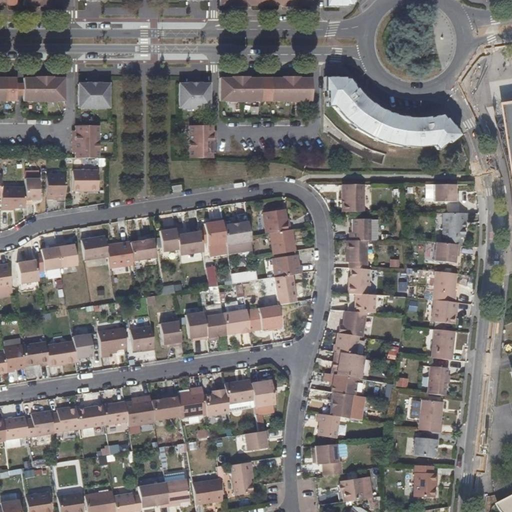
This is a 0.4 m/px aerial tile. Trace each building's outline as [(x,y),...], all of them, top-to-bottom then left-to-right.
[(63,79),(52,79),(52,77),(43,77),(34,77),(34,79),(22,79),(23,102),(31,102),(31,103),(55,103),(55,102),(63,102),(63,79)] [(14,79),(0,78),(0,101),(14,102),(14,79)] [(280,78),(280,79),(275,79),(261,79),(248,79),(248,78),(230,78),(230,79),(219,79),(219,103),(227,103),(252,104),(252,102),(272,102),(277,102),(277,103),(286,103),(301,103),(301,102),(310,103),(310,79),(298,79),(297,78),(280,78)] [(343,79),(343,78),(323,78),(323,91),(326,91),(326,107),(332,107),(344,121),(358,132),(370,139),(384,144),(399,147),(417,148),(433,147),(436,150),(447,141),(448,142),(458,134),(444,117),(443,118),(439,113),(426,116),(426,118),(423,120),(412,119),(405,118),(389,114),(388,113),(379,109),(366,99),(357,89),(356,90),(348,80),(343,79)] [(103,110),(103,109),(108,109),(108,85),(99,85),(99,84),(85,84),(85,85),(77,84),(77,109),(84,109),(85,110),(103,110)] [(186,85),(178,85),(178,110),(186,110),(186,111),(204,110),(204,109),(208,110),(208,85),(200,85),(200,84),(186,84),(186,85)] [(75,150),(75,158),(99,158),(99,126),(75,126),(75,134),(71,134),(71,150),(75,150)] [(213,127),(189,126),(189,159),(212,159),(213,150),(214,150),(214,135),(212,135),(213,127)] [(97,192),(97,171),(70,171),(70,191),(97,192)] [(8,208),(14,208),(24,208),(24,201),(24,177),(24,175),(0,175),(0,176),(0,198),(0,201),(0,209),(8,210),(8,208)] [(54,199),(54,197),(64,197),(65,175),(46,175),(45,200),(54,199)] [(42,200),(43,176),(24,177),(24,201),(42,200)] [(363,213),(363,185),(340,185),(340,190),(341,213),(363,213)] [(458,194),(455,194),(455,185),(433,185),(433,202),(457,202),(458,194)] [(284,210),(262,213),(265,234),(289,230),(289,224),(286,224),(286,219),(284,210)] [(463,223),(465,223),(466,214),(442,214),(442,238),(444,238),(461,238),(462,238),(463,223)] [(213,223),(203,224),(203,228),(205,242),(206,246),(207,246),(225,243),(222,227),(222,222),(221,219),(213,220),(213,223)] [(351,233),(348,234),(348,241),(367,241),(370,241),(370,220),(351,220),(351,233)] [(249,236),(247,223),(222,227),(225,243),(225,246),(249,242),(249,236)] [(178,251),(176,236),(174,226),(166,227),(167,230),(163,231),(158,232),(162,253),(178,251)] [(268,256),(294,252),(291,230),(289,230),(265,234),(268,256)] [(179,256),(202,252),(201,243),(199,232),(176,236),(178,251),(179,256)] [(105,247),(103,237),(80,240),(84,261),(107,257),(105,247)] [(155,258),(152,239),(129,243),(132,262),(155,258)] [(367,241),(348,241),(346,241),(346,263),(348,263),(348,269),(350,269),(367,270),(367,241)] [(64,246),(63,243),(56,244),(60,269),(76,266),(73,245),(64,246)] [(132,262),(129,243),(105,247),(107,257),(109,268),(132,265),(132,262)] [(225,246),(225,243),(207,246),(208,257),(226,254),(225,246)] [(455,253),(459,253),(460,245),(444,244),(435,243),(432,261),(453,264),(455,257),(455,253)] [(43,271),(60,269),(56,244),(48,246),(48,249),(40,250),(43,271)] [(296,256),(271,260),(274,278),(292,275),(301,274),(300,266),(298,266),(296,256)] [(16,285),(37,282),(34,261),(12,264),(16,285)] [(0,287),(10,286),(7,265),(0,265),(0,287)] [(212,267),(204,268),(207,288),(215,287),(212,267)] [(349,285),(347,285),(346,294),(355,295),(368,295),(370,270),(367,270),(350,269),(349,285)] [(455,295),(453,295),(455,274),(435,272),(431,301),(433,301),(454,303),(455,295)] [(274,278),(273,278),(277,301),(295,298),(292,275),(274,278)] [(374,296),(368,295),(355,295),(354,312),(366,313),(373,313),(374,296)] [(455,311),(456,311),(457,303),(454,303),(433,301),(430,322),(453,325),(455,311)] [(273,330),(280,329),(277,305),(257,308),(260,330),(267,329),(273,328),(273,330)] [(260,330),(257,308),(245,310),(248,332),(260,330)] [(248,332),(245,310),(221,314),(224,334),(238,332),(238,334),(248,333),(248,332)] [(341,326),(338,326),(337,334),(358,337),(362,338),(366,313),(354,312),(344,312),(341,326)] [(184,316),(188,339),(191,338),(198,337),(199,340),(206,339),(203,316),(202,313),(184,316)] [(224,334),(221,314),(203,316),(206,339),(207,343),(214,341),(214,338),(225,336),(224,334)] [(172,347),(181,346),(177,321),(158,324),(162,345),(172,344),(172,347)] [(145,351),(154,350),(150,327),(129,330),(132,351),(145,349),(145,351)] [(126,349),(123,329),(97,333),(101,357),(109,356),(108,355),(108,352),(116,351),(126,349)] [(433,330),(430,358),(450,361),(453,332),(433,330)] [(355,355),(358,337),(337,334),(335,344),(333,344),(332,352),(338,353),(355,355)] [(88,335),(71,337),(71,341),(75,362),(82,361),(82,358),(92,356),(88,335)] [(75,362),(71,341),(45,345),(48,365),(48,366),(75,362)] [(45,345),(44,343),(21,346),(24,366),(38,364),(39,366),(48,365),(45,345)] [(2,348),(3,353),(6,373),(14,371),(13,369),(24,367),(24,366),(21,346),(20,345),(2,348)] [(355,355),(338,353),(335,375),(357,379),(359,379),(363,357),(355,355)] [(429,367),(425,394),(444,396),(447,369),(429,367)] [(332,383),(331,387),(330,393),(331,393),(351,396),(354,396),(357,379),(335,375),(324,374),(323,381),(328,382),(332,383)] [(396,387),(405,388),(406,379),(397,378),(396,387)] [(249,383),(249,381),(223,385),(224,390),(226,405),(252,401),(249,383)] [(270,389),(269,381),(249,383),(252,401),(253,409),(273,406),(271,395),(270,389)] [(193,392),(189,393),(176,395),(179,417),(179,419),(205,415),(202,396),(201,388),(192,389),(193,392)] [(214,394),(211,395),(202,396),(205,415),(205,417),(227,413),(226,405),(224,390),(214,391),(214,394)] [(383,401),(390,402),(392,391),(385,390),(383,401)] [(328,416),(338,418),(347,419),(351,396),(331,393),(330,401),(328,416)] [(167,399),(162,400),(150,402),(153,421),(179,417),(176,395),(175,394),(167,395),(167,399)] [(143,400),(131,402),(124,403),(127,422),(128,427),(153,423),(153,421),(150,402),(149,396),(142,397),(143,400)] [(351,396),(347,419),(359,421),(363,398),(351,396)] [(319,415),(328,416),(330,401),(321,400),(319,415)] [(418,419),(417,431),(422,431),(438,433),(440,433),(441,425),(439,425),(442,403),(420,400),(420,402),(418,419)] [(410,418),(418,419),(420,402),(412,401),(410,418)] [(127,422),(124,403),(101,406),(105,425),(127,422)] [(105,425),(101,406),(75,410),(78,429),(105,425)] [(56,411),(56,414),(49,415),(52,433),(78,429),(75,410),(75,407),(56,411)] [(30,415),(31,419),(24,421),(27,437),(52,433),(49,415),(49,412),(30,415)] [(316,436),(335,439),(338,418),(328,416),(319,415),(316,414),(315,422),(318,423),(316,436)] [(24,421),(23,417),(1,421),(4,441),(27,437),(24,421)] [(265,439),(269,439),(267,430),(257,432),(242,434),(245,451),(266,448),(265,439)] [(435,441),(437,441),(438,433),(422,431),(421,439),(414,438),(412,456),(433,458),(435,441)] [(315,464),(318,464),(319,477),(341,474),(340,462),(337,462),(335,445),(313,446),(315,464)] [(248,472),(251,471),(250,462),(228,466),(233,496),(252,493),(249,481),(248,472)] [(433,474),(431,474),(431,466),(413,466),(412,497),(432,498),(433,489),(433,474)] [(370,498),(366,477),(359,478),(363,499),(367,499),(370,498)] [(339,485),(340,492),(342,503),(363,499),(359,478),(339,481),(339,485)] [(187,501),(184,479),(163,482),(167,506),(175,505),(175,502),(187,501)] [(221,500),(218,480),(191,484),(195,505),(221,500)] [(159,508),(167,506),(163,482),(143,486),(146,507),(158,505),(159,508)] [(114,511),(112,496),(111,492),(84,496),(86,511),(114,511)] [(51,511),(48,493),(24,497),(26,511),(51,511)] [(82,511),(79,493),(56,497),(58,511),(82,511)] [(133,511),(134,511),(131,496),(131,493),(112,496),(114,511),(133,511)] [(511,511),(511,495),(497,503),(504,511),(511,511)] [(138,496),(131,496),(134,511),(140,510),(138,496)] [(370,498),(367,499),(369,510),(379,508),(377,497),(370,498)] [(19,511),(17,500),(0,502),(0,511),(19,511)]
